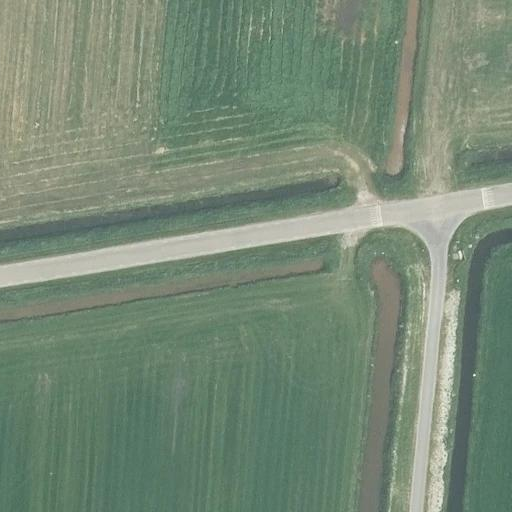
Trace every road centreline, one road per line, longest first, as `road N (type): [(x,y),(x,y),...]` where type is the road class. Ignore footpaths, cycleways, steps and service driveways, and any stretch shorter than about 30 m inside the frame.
road 1 (tertiary): [(0,273),(511,194)]
road 2 (track): [(440,206),(457,0)]
